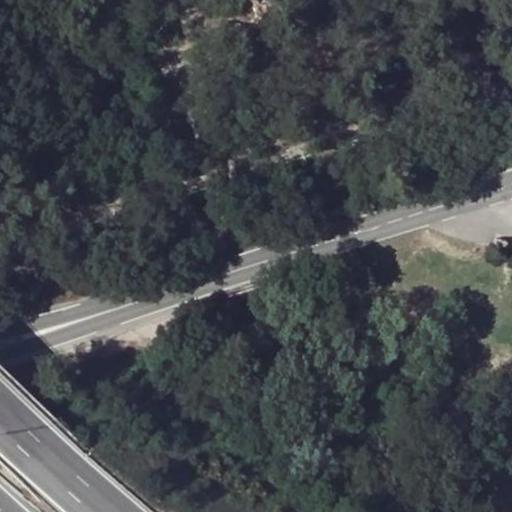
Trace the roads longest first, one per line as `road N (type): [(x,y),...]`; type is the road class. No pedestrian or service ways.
road 1 (tertiary): [(0,343),(511,191)]
road 2 (track): [(233,272),(164,74),(98,0)]
road 3 (motorway): [(126,511),(0,402)]
